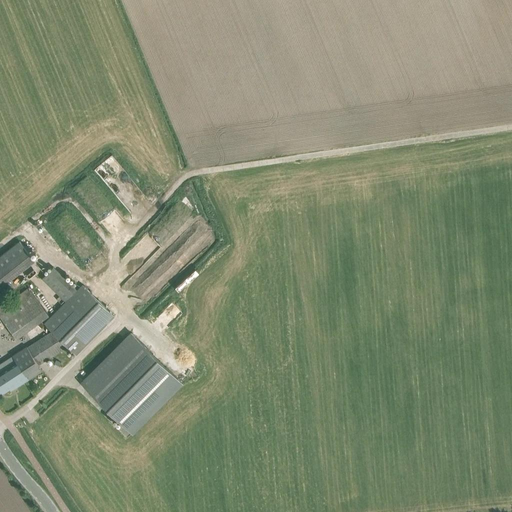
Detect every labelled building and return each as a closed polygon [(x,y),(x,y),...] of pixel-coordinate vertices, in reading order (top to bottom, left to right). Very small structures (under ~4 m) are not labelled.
[(141,170),(147,167),(134,144),(128,148),(141,170)] [(22,239),(0,255),(0,280),(3,285),(37,260),(22,239)] [(54,267),(42,279),(66,302),(78,289),(54,267)] [(78,289),(66,302),(44,323),(52,331),(28,347),(27,346),(13,355),(28,379),(42,370),(38,364),(67,346),(76,354),(114,315),(83,284),(78,289)] [(0,315),(16,337),(48,314),(31,288),(0,311),(0,315)] [(132,432),(182,382),(132,333),(82,383),(132,432)] [(0,373),(0,394),(10,388),(11,390),(28,379),(17,362),(0,373)]
